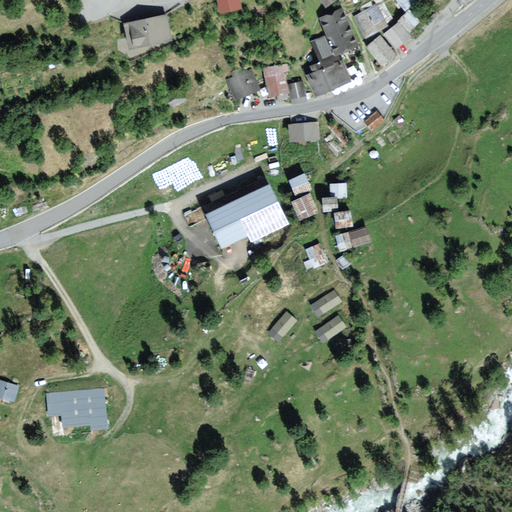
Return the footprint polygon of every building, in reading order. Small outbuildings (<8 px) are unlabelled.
[(217,0),(222,14),(244,7),(241,0),(217,0)] [(397,0),(407,10),(418,0),(397,0)] [(377,2),(354,15),(366,37),(389,25),(377,2)] [(345,7),(320,15),(326,34),(312,39),(319,61),(312,63),(315,71),(308,73),(316,95),(352,83),(342,53),(359,47),(345,7)] [(410,30),(421,22),(412,10),(366,44),(384,68),(402,55),(397,48),(414,35),(410,30)] [(130,49),(173,40),(168,13),(124,22),(130,49)] [(286,63),(265,65),(268,95),(290,93),(286,63)] [(255,67),(228,74),(234,98),(261,92),(255,67)] [(305,80),(290,82),(292,102),(308,100),(305,80)] [(373,130),(386,118),(377,109),(365,121),(373,130)] [(290,140),(321,139),(320,121),(289,122),(290,140)] [(290,178),(296,196),(313,190),(306,172),(290,178)] [(348,181),(331,182),(331,196),(348,196),(348,181)] [(252,240),(290,224),(272,183),(206,211),(222,248),(250,235),(252,240)] [(300,220),(319,213),(312,193),(293,200),(300,220)] [(324,210),(339,210),(339,196),(324,197),(324,210)] [(335,212),(338,228),(355,225),(352,209),(335,212)] [(341,251),(373,241),(368,225),(336,235),(341,251)] [(323,243),(307,247),(313,267),(329,263),(323,243)] [(311,300),(317,314),(343,303),(337,289),(311,300)] [(287,309),(268,332),(280,341),(298,318),(287,309)] [(315,329),(323,341),(348,326),(340,314),(315,329)] [(0,378),(0,397),(16,402),(21,385),(0,378)] [(62,413),(63,426),(91,423),(92,429),(109,427),(105,387),(48,393),(50,415),(62,413)]
